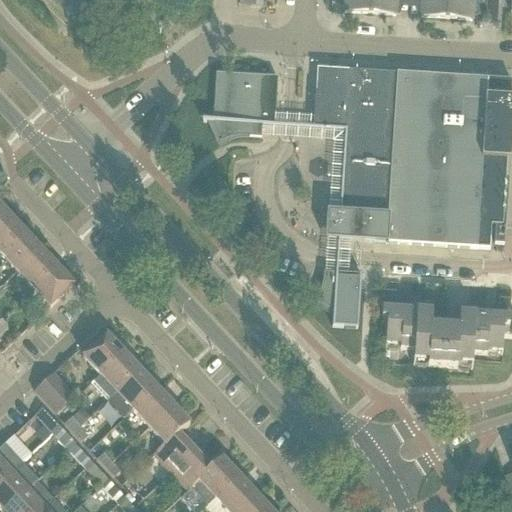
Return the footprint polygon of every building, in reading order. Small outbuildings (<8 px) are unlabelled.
[(51,0),(67,16),(66,17),(68,17),(68,16),(134,3),(135,4),(136,3),(132,0),(51,0)] [(369,15),(370,0),(331,0),(331,4),(344,5),(343,13),(369,15)] [(370,0),(369,15),(396,17),(396,0),(370,0)] [(446,20),(447,0),(420,0),(420,19),(446,20)] [(447,0),(446,20),(472,22),(472,19),(472,18),(473,14),(484,14),(485,0),(447,0)] [(384,74),(324,70),(316,70),(312,131),(344,133),(345,133),(346,110),(370,111),(372,85),(384,85),(384,74)] [(396,75),(394,75),(384,74),(384,85),(396,86),(396,75)] [(277,79),(266,79),(215,75),(212,123),(203,122),(203,124),(212,124),(220,143),(218,143),(219,145),(225,142),(231,141),(240,139),(248,139),(261,140),(261,128),(273,129),(277,79)] [(511,82),(487,81),(396,75),(396,86),(384,85),(372,85),(370,111),(346,110),(345,133),(344,133),(337,242),(385,245),(385,246),(387,246),(387,244),(489,251),(490,227),(502,228),(511,82)] [(0,255),(23,234),(6,216),(0,222),(0,255)] [(0,256),(16,274),(40,252),(23,234),(0,255),(0,256)] [(33,292),(56,270),(40,252),(16,274),(33,292)] [(49,310),(73,288),(56,270),(33,292),(49,310)] [(336,275),(336,274),(335,274),(335,275),(323,274),(323,275),(321,287),(316,300),(314,304),(315,304),(316,303),(332,313),(331,328),(357,330),(360,276),(359,276),(359,277),(336,275)] [(261,307),(266,303),(255,292),(251,296),(261,307)] [(393,311),(395,293),(383,292),(380,326),(386,327),(384,350),(386,350),(386,347),(399,348),(399,351),(407,352),(409,312),(393,311)] [(416,309),(417,300),(410,299),(409,312),(407,352),(413,352),(412,368),(413,368),(414,364),(427,365),(427,369),(442,370),(444,330),(426,329),(426,325),(427,324),(429,323),(430,323),(430,322),(431,321),(431,320),(432,305),(422,305),(422,309),(416,309)] [(508,335),(510,300),(498,300),(497,318),(481,317),(479,356),(486,357),(486,354),(500,355),(500,358),(501,358),(502,334),(508,335)] [(479,356),(481,317),(482,304),(475,303),(474,313),(469,312),(469,308),(460,307),(459,321),(459,322),(459,323),(460,324),(460,325),(462,327),(463,327),(463,331),(444,330),(442,370),(456,371),(456,367),(470,368),(470,371),(471,371),(472,356),(479,356)] [(118,342),(113,337),(109,336),(107,339),(106,337),(82,359),(99,378),(123,356),(115,347),(118,345),(118,342)] [(133,361),(130,364),(123,356),(99,378),(90,386),(106,403),(114,396),(115,396),(139,373),(141,370),(140,366),(136,362),(133,361)] [(114,396),(106,403),(123,422),(131,414),(156,391),(139,373),(115,396),(114,396)] [(44,385),(34,394),(46,407),(55,417),(65,408),(44,385)] [(148,431),(172,409),(156,391),(131,414),(148,431)] [(78,429),(89,418),(81,409),(63,427),(72,436),(78,430),(78,429)] [(152,459),(188,426),(172,409),(148,431),(163,448),(151,458),(152,459)] [(58,430),(55,426),(41,412),(34,418),(51,436),(58,430)] [(178,437),(189,427),(188,426),(152,459),(169,477),(194,454),(178,437)] [(68,454),(75,448),(58,430),(51,436),(68,454)] [(80,445),(87,438),(78,430),(72,436),(80,445)] [(21,465),(4,447),(4,446),(0,449),(0,484),(10,475),(21,465)] [(84,472),(91,465),(75,448),(68,454),(84,472)] [(221,461),(210,471),(194,454),(169,477),(185,494),(221,461)] [(104,471),(111,464),(103,455),(96,462),(104,471)] [(207,508),(213,502),(238,479),(221,461),(185,494),(186,495),(191,491),(207,508)] [(112,479),(119,472),(111,464),(104,471),(112,479)] [(0,511),(5,511),(38,482),(21,465),(10,475),(0,484),(0,511)] [(100,489),(107,483),(91,465),(84,472),(100,489)] [(221,511),(238,511),(254,497),(238,479),(213,502),(221,511)] [(36,485),(38,483),(38,482),(5,511),(40,511),(52,502),(36,485)] [(117,507),(124,500),(107,483),(100,489),(117,507)] [(268,511),(254,497),(238,511),(268,511)] [(121,511),(134,511),(124,500),(117,507),(121,511)] [(61,511),(52,502),(40,511),(61,511)]
